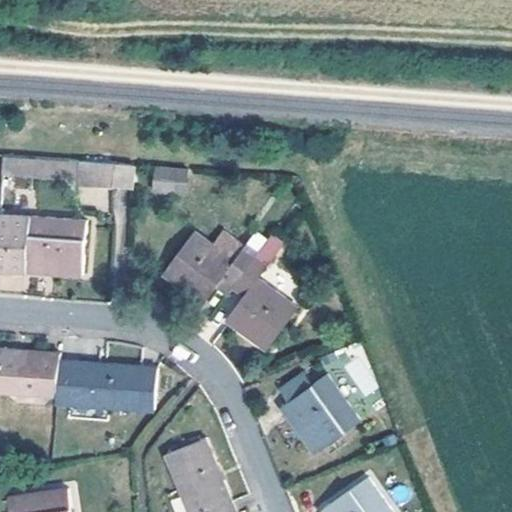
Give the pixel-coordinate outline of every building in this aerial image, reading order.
[(81,162),(4,156),(3,172),(81,179),(81,162)] [(81,184),(117,186),(118,165),(81,162),(81,179),(81,184)] [(118,165),(117,186),(137,187),(138,167),(118,165)] [(181,170),(158,168),(157,189),(180,191),(181,170)] [(192,171),(181,170),(180,191),(191,191),(192,171)] [(0,215),(0,267),(85,274),(89,221),(0,215)] [(225,278),(236,286),(261,253),(250,245),(248,247),(238,262),(219,247),(197,231),(168,272),(208,302),(225,278)] [(235,241),(228,235),(219,247),(238,262),(248,247),(236,238),(235,241)] [(261,253),(236,286),(247,295),(229,319),(269,349),(299,308),(260,278),(272,261),(261,253)] [(0,390),(59,395),(62,360),(62,354),(0,348),(0,390)] [(366,359),(350,365),(361,396),(377,390),(366,359)] [(62,360),(59,395),(59,402),(155,408),(159,369),(62,360)] [(316,384),(309,372),(283,389),(292,401),(316,384)] [(363,423),(330,374),(316,384),(292,401),(286,405),(319,453),(363,423)] [(171,453),(194,511),(240,511),(210,438),(171,453)] [(393,511),(370,479),(325,510),(326,511),(393,511)] [(74,511),(71,489),(10,498),(11,511),(74,511)] [(11,511),(10,498),(0,498),(0,511),(11,511)]
